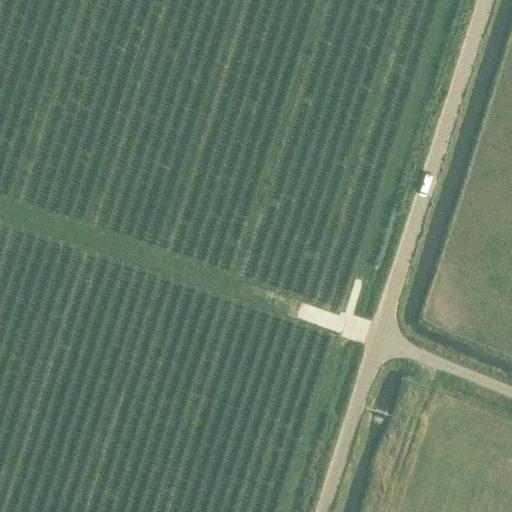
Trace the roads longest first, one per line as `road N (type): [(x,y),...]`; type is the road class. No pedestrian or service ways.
road 1 (unclassified): [(378,341),(480,0)]
road 2 (unclassified): [(325,511),(378,341)]
road 3 (unclassified): [(511,390),(378,341)]
